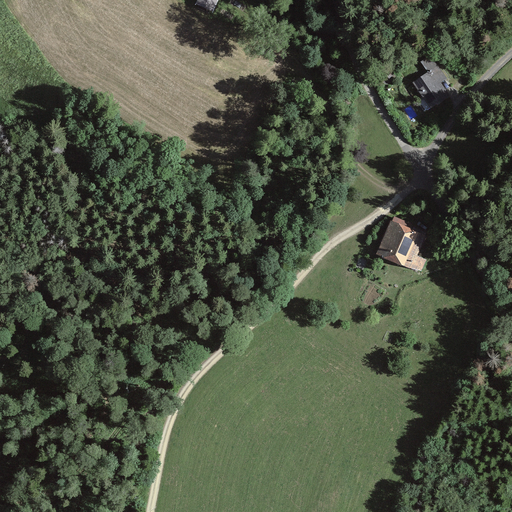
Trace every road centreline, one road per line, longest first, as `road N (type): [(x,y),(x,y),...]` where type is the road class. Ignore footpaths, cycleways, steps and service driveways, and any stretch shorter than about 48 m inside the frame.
road 1 (track): [(424,174),(317,257),(196,376),(167,429),(150,511)]
road 2 (unclassified): [(336,0),(363,78),(511,332)]
